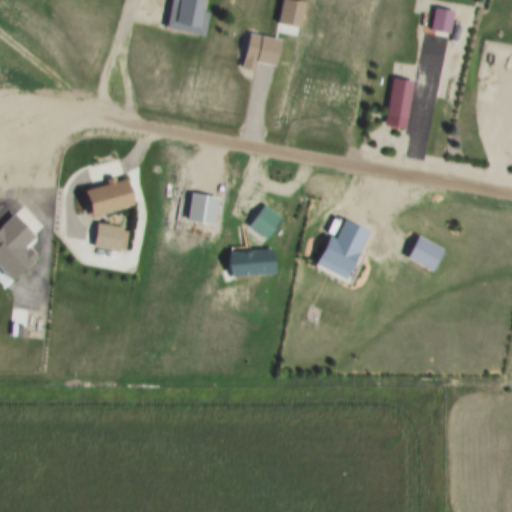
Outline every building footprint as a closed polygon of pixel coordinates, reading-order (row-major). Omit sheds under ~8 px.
[(170,0),(205,0),(199,34),(166,28),(170,0)] [(435,9),(454,12),(450,33),(431,30),(435,9)] [(247,33),(281,39),(277,66),(257,62),(255,70),(241,68),(247,33)] [(394,79),(414,83),(406,129),(386,125),(394,79)] [(117,183),(127,180),(135,205),(93,217),(86,192),(108,186),(106,181),(116,178),(117,183)] [(247,226),(263,205),(282,220),(266,240),(247,226)] [(0,280),(0,226),(13,214),(34,238),(26,245),(38,258),(13,281),(8,276),(1,282),(0,280)] [(330,237),(335,240),(346,220),(370,232),(345,281),(315,266),(330,237)] [(98,224),(124,228),(120,250),(94,246),(98,224)] [(418,235),(444,249),(432,272),(406,258),(418,235)] [(228,253),(272,249),(274,272),(230,276),(228,253)]
